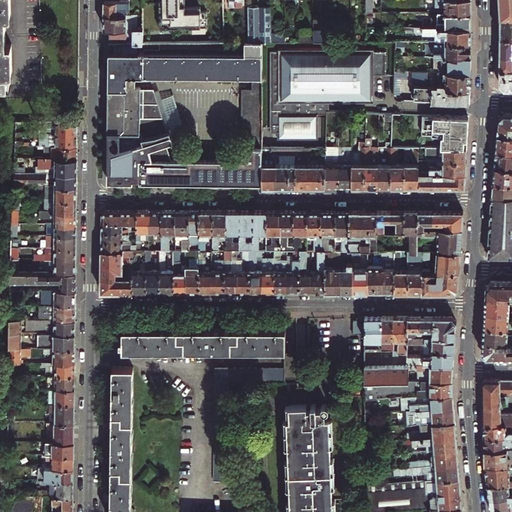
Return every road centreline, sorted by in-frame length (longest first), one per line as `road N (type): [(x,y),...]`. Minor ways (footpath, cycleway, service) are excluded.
road 1 (residential): [(476,199),(91,196)]
road 2 (residential): [(90,304),(470,303)]
road 3 (residential): [(90,304),(87,511)]
road 4 (residential): [(94,0),(91,196)]
road 5 (tertiary): [(477,511),(467,367)]
